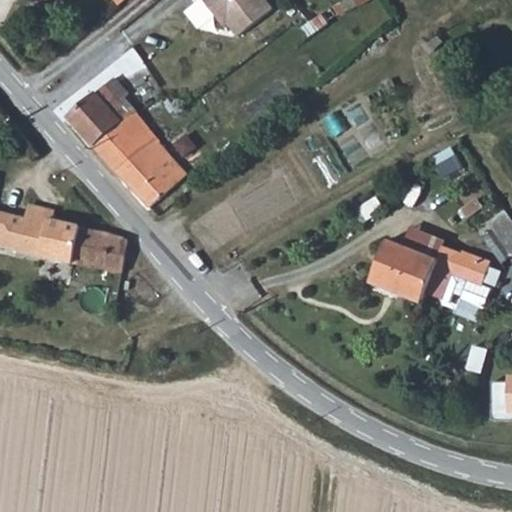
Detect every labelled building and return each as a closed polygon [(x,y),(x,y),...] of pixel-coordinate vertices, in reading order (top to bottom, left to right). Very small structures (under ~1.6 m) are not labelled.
[(275,5),(271,0),(208,0),(226,21),(229,19),(240,33),(275,5)] [(70,82),(80,74),(69,62),(60,71),(70,82)] [(126,118),(135,111),(107,80),(70,112),(93,138),(122,115),(126,118)] [(328,120),(362,166),(393,144),(359,97),(328,120)] [(93,138),(118,165),(162,131),(140,107),(135,111),(126,118),(122,115),(93,138)] [(168,137),(162,131),(118,165),(151,203),(189,172),(162,142),(168,137)] [(75,273),(79,258),(126,269),(132,240),(130,237),(55,217),(58,209),(26,200),(21,216),(0,210),(0,230),(1,230),(0,233),(0,239),(32,249),(30,254),(59,261),(58,269),(75,273)] [(511,253),(511,207),(497,216),(502,224),(490,231),(508,257),(511,253)] [(448,240),(443,256),(391,235),(374,279),(426,299),(429,292),(444,298),(455,270),(470,276),(464,294),(488,303),(495,285),(485,281),(494,258),(448,240)]
